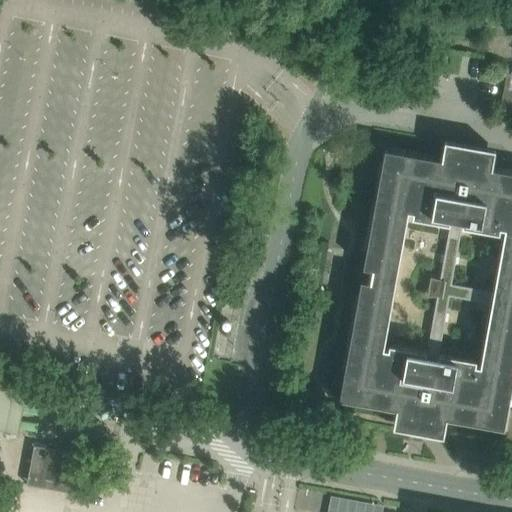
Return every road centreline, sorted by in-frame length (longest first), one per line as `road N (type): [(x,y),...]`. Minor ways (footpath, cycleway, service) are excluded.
road 1 (unclassified): [(238,451),(295,158),(316,113),(332,100),(353,98),(511,135)]
road 2 (unclassified): [(511,502),(238,451)]
